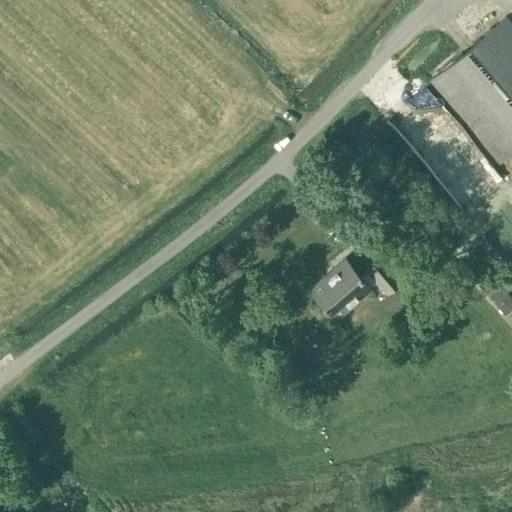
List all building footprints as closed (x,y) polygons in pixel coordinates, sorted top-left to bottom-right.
[(511,22),(506,16),(430,78),(498,161),(511,149),(511,22)] [(382,120),(417,159),(453,126),(418,87),(382,120)] [(462,174),(443,188),(462,214),(482,199),(462,174)] [(402,279),(381,254),(366,268),(387,293),(402,279)] [(370,287),(345,258),(308,289),(333,318),(370,287)]
